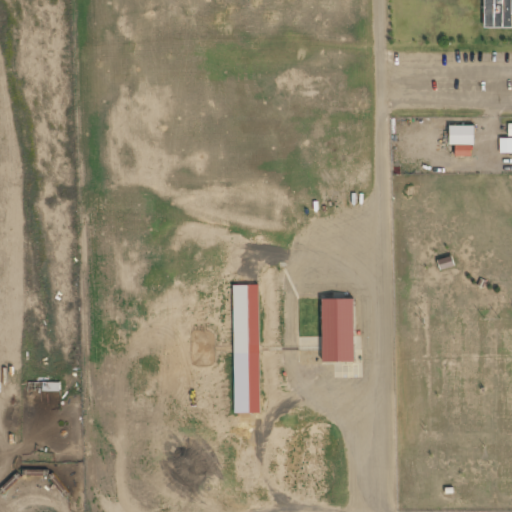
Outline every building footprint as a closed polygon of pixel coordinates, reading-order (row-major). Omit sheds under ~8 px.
[(511,0),(485,0),(485,29),(511,29),(511,0)] [(451,147),(475,147),(475,127),(451,127),(451,147)] [(501,154),(511,154),(511,141),(502,141),(501,154)] [(234,286),(234,347),(259,347),(259,286),(234,286)] [(355,299),(322,299),(322,363),(355,363),(355,299)] [(236,384),(245,384),(245,393),(236,393),(237,414),(254,413),(254,390),(256,390),(255,355),(236,355),(236,384)]
